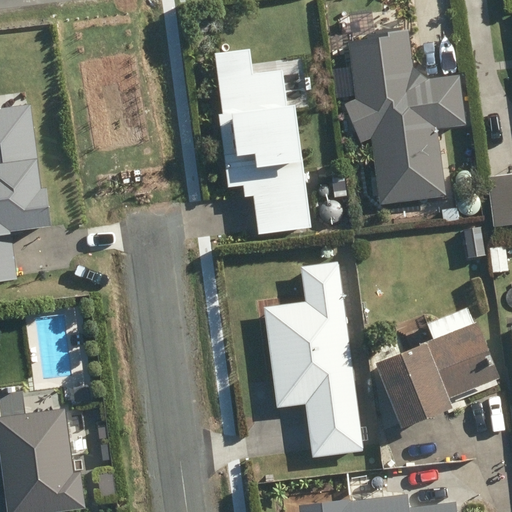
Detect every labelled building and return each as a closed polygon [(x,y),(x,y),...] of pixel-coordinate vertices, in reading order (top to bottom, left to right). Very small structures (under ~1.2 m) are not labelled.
[(372,37),(351,40),(358,98),(348,103),(365,141),(374,137),(383,203),(449,194),(441,126),(470,124),(463,72),(444,75),(431,77),(418,67),(411,26),(371,29),(372,37)] [(257,71),(254,46),(219,50),(227,112),(223,112),(232,186),(246,184),(248,197),(257,196),(261,232),(316,226),(300,101),(292,102),(287,67),(257,71)] [(35,103),(0,107),(0,279),(22,277),(15,226),(58,221),(53,184),(46,184),(35,103)] [(511,172),(502,174),(490,176),(496,226),(511,223),(511,172)] [(507,271),(503,245),(501,246),(499,228),(486,229),(491,273),(507,271)] [(485,229),(465,231),(468,259),(488,256),(485,229)] [(366,450),(342,261),(305,266),(310,302),(269,307),(282,405),(309,402),(316,456),(366,450)] [(394,328),(402,348),(377,358),(390,402),(399,425),(450,405),(447,397),(498,377),(475,320),(470,321),(464,306),(425,322),(423,316),(394,328)] [(0,511),(42,511),(43,510),(92,504),(87,467),(80,468),(71,403),(29,409),(26,389),(2,392),(5,412),(1,412),(2,416),(0,416),(0,511)] [(116,467),(97,470),(100,499),(120,497),(116,467)] [(461,511),(460,500),(412,505),(410,492),(303,504),(303,511),(461,511)]
